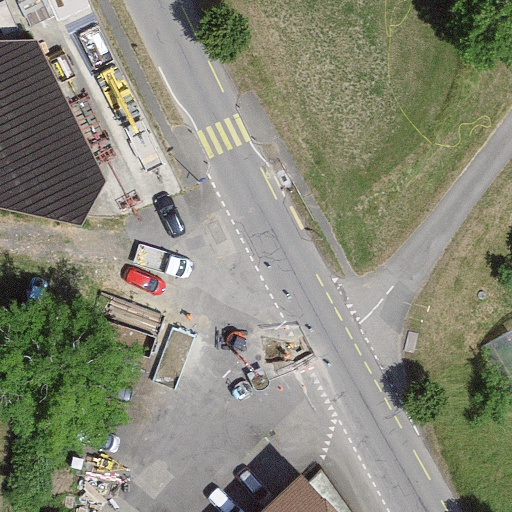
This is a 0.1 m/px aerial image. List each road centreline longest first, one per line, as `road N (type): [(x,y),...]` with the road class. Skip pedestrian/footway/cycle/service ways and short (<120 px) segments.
road 1 (tertiary): [(155,0),(312,304)]
road 2 (unclassified): [(116,511),(218,377),(312,304)]
road 3 (residential): [(337,349),(511,128)]
road 4 (tertiary): [(337,349),(425,511)]
